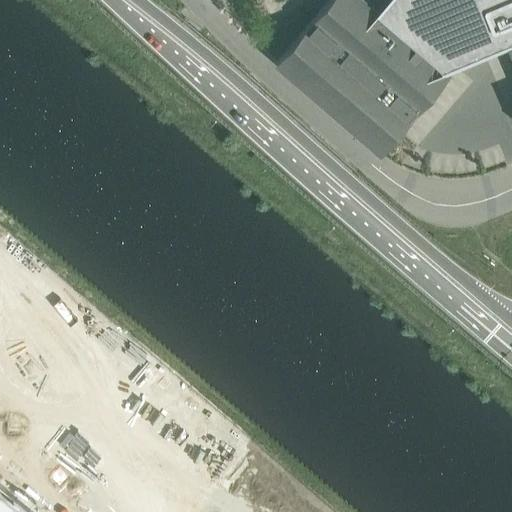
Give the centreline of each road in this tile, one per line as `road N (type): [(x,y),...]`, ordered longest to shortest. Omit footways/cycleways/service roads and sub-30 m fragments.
road 1 (primary): [(118,0),(169,55),(511,358)]
road 2 (primary): [(511,321),(186,37),(133,0)]
road 3 (unclassified): [(511,189),(457,206),(407,192),(197,0)]
